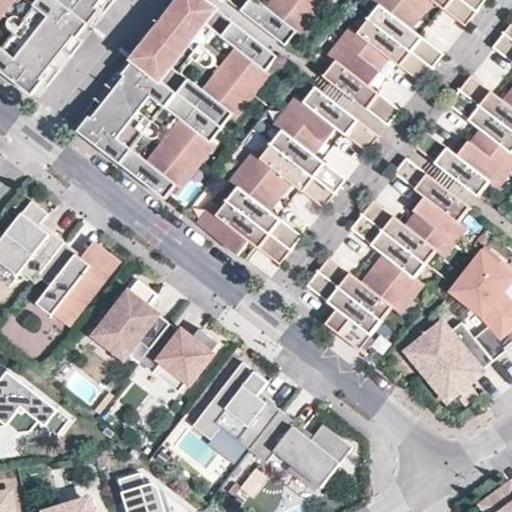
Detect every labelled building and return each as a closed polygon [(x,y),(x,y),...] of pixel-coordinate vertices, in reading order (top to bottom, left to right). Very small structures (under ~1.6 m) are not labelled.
[(0,0),(0,15),(1,16),(13,0),(24,0),(32,6),(36,0),(0,0)] [(83,22),(54,0),(36,0),(32,6),(34,7),(26,18),(63,47),(83,22)] [(54,0),(83,22),(100,0),(54,0)] [(179,73),(164,61),(196,19),(211,31),(219,37),(231,23),(201,0),(185,0),(135,63),(174,94),(186,79),(179,73)] [(224,0),(239,11),(248,0),(224,0)] [(256,0),(248,0),(239,11),(284,46),(295,33),(295,32),(293,29),(308,9),(296,0),(271,0),(270,2),(266,7),(256,0)] [(296,0),(308,9),(314,0),(296,0)] [(314,0),(308,9),(316,16),(328,0),(314,0)] [(408,21),(415,12),(398,0),(383,0),(378,7),(367,21),(430,70),(440,59),(419,43),(421,40),(410,31),(409,31),(408,21)] [(465,27),(475,14),(456,0),(398,0),(415,12),(421,4),(431,3),(432,4),(443,12),(445,10),(465,27)] [(456,0),(475,14),(484,3),(480,0),(456,0)] [(432,4),(431,3),(421,4),(415,12),(421,18),(432,4)] [(316,16),(308,9),(293,29),(295,32),(295,33),(299,37),(316,16)] [(409,31),(410,31),(421,18),(415,12),(408,21),(409,31)] [(63,47),(26,18),(10,39),(47,68),(63,47)] [(211,31),(196,19),(164,61),(179,73),(188,61),(196,67),(200,62),(205,66),(212,57),(206,54),(210,49),(202,42),(211,31)] [(511,19),(503,31),(511,38),(511,19)] [(345,49),(370,68),(377,60),(386,59),(388,60),(387,60),(399,69),(401,66),(421,83),(430,70),(367,21),(356,34),(345,49)] [(217,70),(244,90),(261,70),(264,72),(275,57),(231,23),(219,37),(234,48),(217,70)] [(345,49),(356,34),(349,28),(337,43),(345,49)] [(511,60),(511,61),(511,38),(503,31),(493,42),(511,57),(511,60)] [(0,73),(27,94),(47,68),(10,39),(1,49),(0,48),(0,73)] [(333,63),(345,49),(337,43),(326,57),(333,63)] [(377,97),(366,88),(365,87),(364,77),(370,68),(345,49),(333,63),(323,77),(386,126),(396,115),(375,99),(377,97)] [(388,60),(386,59),(377,60),(370,68),(377,74),(387,60),(388,60)] [(163,109),(174,94),(135,63),(115,89),(153,118),(161,107),(163,109)] [(364,77),(365,87),(366,88),(377,74),(370,68),(364,77)] [(219,129),(230,116),(229,116),(231,114),(228,112),(244,90),(217,70),(204,85),(200,90),(186,79),(174,94),(219,129)] [(244,90),(252,96),(269,74),(265,71),(264,72),(261,70),(244,90)] [(511,96),(511,98),(501,99),(500,98),(488,89),(486,91),(466,75),(457,87),(511,131),(511,96)] [(500,98),(501,99),(511,98),(511,96),(511,85),(511,84),(500,98)] [(471,146),(497,166),(511,147),(511,131),(457,87),(446,99),(466,116),(465,118),(476,126),(477,127),(478,138),(471,146)] [(369,151),(379,138),(315,88),(304,102),(293,117),(318,137),(324,129),(334,128),(335,128),(347,137),(348,135),(369,151)] [(137,138),(153,118),(115,89),(99,109),(137,138)] [(244,90),(228,112),(231,114),(229,116),(230,116),(234,119),(252,96),(244,90)] [(169,147),(188,162),(204,141),(208,144),(208,143),(219,129),(174,94),(163,109),(177,120),(161,141),(169,147)] [(293,117),(304,102),(297,96),(285,111),(293,117)] [(99,109),(79,135),(119,166),(131,150),(129,149),(137,138),(99,109)] [(281,132),(293,117),(285,111),(273,126),(281,132)] [(311,145),(318,137),(293,117),(281,132),(270,146),(334,195),(343,183),(323,167),(325,164),(314,156),(313,155),(311,145)] [(478,138),(477,127),(476,126),(464,141),(471,146),(478,138)] [(335,128),(334,128),(324,129),(318,137),(324,142),(335,128)] [(497,166),(471,146),(464,154),(454,155),(453,155),(442,146),(440,148),(419,132),(474,194),(485,180),(497,166)] [(313,155),(314,156),(324,142),(318,137),(311,145),(313,155)] [(188,162),(196,168),(213,146),(208,143),(208,144),(204,141),(188,162)] [(453,155),(454,155),(464,154),(471,146),(464,141),(453,155)] [(324,208),(334,195),(270,146),(259,160),(248,174),(273,194),(279,186),(289,184),(302,194),(303,192),(324,208)] [(131,150),(119,166),(163,200),(175,186),(171,183),(188,162),(169,147),(157,163),(149,156),(145,162),(131,150)] [(511,154),(509,152),(497,166),(504,172),(511,163),(511,154)] [(248,174),(259,160),(251,154),(240,168),(248,174)] [(443,233),(454,219),(465,205),(401,155),(392,166),(413,182),(411,185),(422,194),(423,194),(424,205),(418,213),(443,233)] [(196,168),(188,162),(171,183),(175,186),(174,187),(179,190),(196,168)] [(497,166),(485,180),(493,186),(504,172),(497,166)] [(236,189),(248,174),(240,168),(229,182),(236,189)] [(266,202),(273,194),(248,174),(236,189),(225,203),(289,253),(298,240),(278,224),(280,222),(268,212),(266,202)] [(290,185),(289,184),(279,186),(273,194),(280,199),(290,185)] [(266,202),(268,212),(269,213),(280,199),(273,194),(266,202)] [(424,205),(423,194),(422,194),(411,208),(418,213),(424,205)] [(357,211),(420,262),(431,247),(443,233),(418,213),(411,222),(400,223),(400,222),(388,213),(387,215),(366,200),(357,211)] [(19,273),(32,283),(36,278),(62,244),(48,234),(45,238),(35,229),(38,225),(45,215),(29,203),(0,240),(0,265),(15,278),(19,273)] [(203,231),(228,251),(234,243),(245,241),(247,243),(256,251),(258,249),(279,265),(289,253),(225,203),(214,216),(203,231)] [(400,222),(400,223),(411,222),(418,213),(411,208),(400,222)] [(195,225),(203,231),(214,216),(207,210),(195,225)] [(398,290),(409,275),(420,262),(357,211),(347,223),(368,239),(366,242),(377,250),(378,251),(380,262),(373,270),(398,290)] [(454,219),(443,233),(451,240),(462,225),(454,219)] [(45,238),(48,234),(38,225),(35,229),(45,238)] [(443,233),(431,247),(439,254),(451,240),(443,233)] [(234,243),(228,251),(236,257),(247,243),(245,241),(234,243)] [(72,259),(76,255),(62,244),(36,278),(49,288),(36,305),(50,317),(61,303),(74,313),(112,264),(93,249),(83,261),(80,265),(72,259)] [(511,313),(492,289),(510,267),(483,245),(450,287),(476,308),(486,320),(468,334),(476,343),(487,358),(500,346),(499,345),(507,338),(508,340),(511,337),(511,313)] [(380,262),(378,251),(377,250),(366,265),(373,270),(380,262)] [(72,259),(80,265),(83,261),(76,255),(72,259)] [(312,268),(375,318),(386,304),(398,290),(373,270),(366,278),(356,280),(355,279),(343,270),(341,272),(321,256),(312,268)] [(0,280),(8,287),(15,278),(0,265),(0,280)] [(355,279),(356,280),(366,278),(373,270),(366,265),(355,279)] [(328,325),(353,345),(364,332),(375,318),(312,268),(302,280),(323,296),(321,298),(331,306),(333,308),(333,318),(328,325)] [(409,275),(398,290),(406,296),(417,282),(409,275)] [(123,355),(136,365),(150,348),(167,326),(153,315),(151,316),(144,310),(145,309),(155,296),(136,282),(124,297),(126,298),(96,337),(122,357),(123,355)] [(398,290),(386,304),(394,310),(406,296),(398,290)] [(61,303),(50,317),(63,326),(74,313),(61,303)] [(333,308),(331,306),(321,319),(328,325),(333,318),(333,308)] [(474,368),(487,358),(476,343),(468,334),(455,319),(442,329),(434,319),(419,331),(421,333),(404,347),(415,362),(413,364),(425,378),(427,377),(441,394),(466,375),(464,372),(472,366),(474,368)] [(150,348),(137,364),(176,394),(186,381),(188,382),(216,345),(198,330),(189,342),(186,346),(179,340),(182,336),(167,325),(167,326),(150,348)] [(368,336),(364,332),(353,345),(358,349),(368,336)] [(189,342),(182,336),(179,340),(186,346),(189,342)] [(248,453),(278,413),(263,401),(262,403),(255,398),(266,384),(252,373),(250,375),(246,372),(248,370),(240,364),(191,428),(209,442),(219,430),(248,453)] [(4,375),(0,380),(0,424),(6,429),(8,429),(18,436),(30,434),(38,423),(44,428),(56,411),(4,375)] [(56,411),(44,428),(57,436),(68,420),(56,411)] [(292,424),(278,413),(248,453),(264,465),(272,453),(319,490),(350,449),(321,426),(308,442),(291,428),(290,429),(289,428),(292,424)] [(258,467),(240,486),(252,498),(270,479),(258,467)] [(187,511),(148,482),(142,484),(139,474),(117,481),(126,511),(187,511)] [(511,511),(511,486),(486,506),(490,511),(511,511)] [(0,511),(8,511),(6,496),(0,496),(0,511)] [(89,511),(87,503),(57,511),(89,511)]
